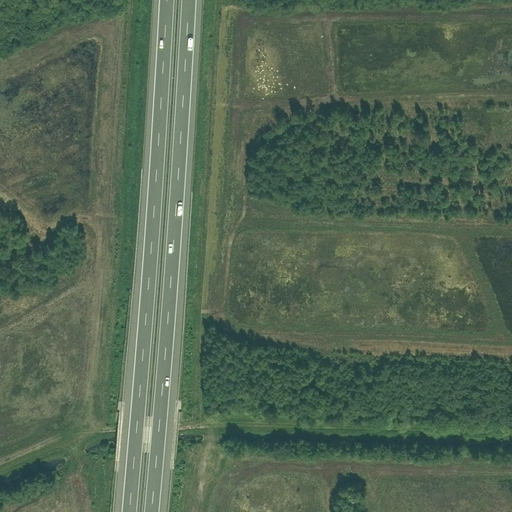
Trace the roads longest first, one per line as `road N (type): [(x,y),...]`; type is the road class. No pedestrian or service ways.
road 1 (motorway): [(166,0),(128,511)]
road 2 (motorway): [(152,511),(187,0)]
road 3 (track): [(511,432),(186,428)]
road 4 (track): [(0,475),(96,435),(186,428)]
